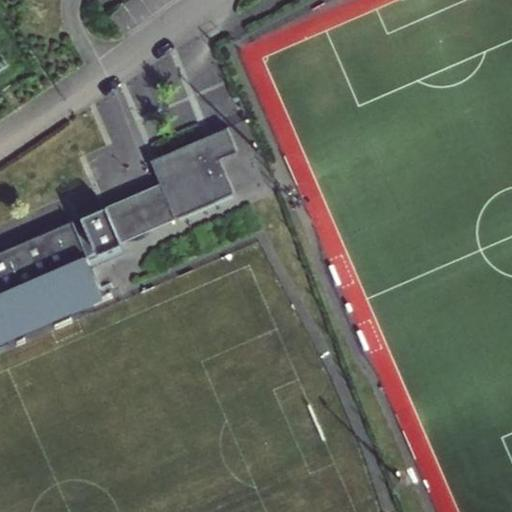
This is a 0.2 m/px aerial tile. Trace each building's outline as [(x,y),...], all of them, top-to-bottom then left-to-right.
[(206,122),(187,131),(188,134),(207,126),(206,122)] [(188,134),(135,157),(145,180),(160,215),(219,190),(206,159),(204,156),(221,147),(212,124),(207,126),(188,134)] [(223,150),(221,147),(204,156),(206,159),(223,150)] [(160,215),(145,180),(91,203),(106,239),(160,215)] [(87,200),(68,209),(70,212),(89,204),(87,200)] [(70,212),(67,213),(83,249),(106,239),(91,203),(89,204),(70,212)] [(67,213),(57,218),(72,254),(77,264),(111,249),(106,239),(83,249),(67,213)] [(0,309),(81,274),(77,264),(72,254),(57,218),(43,223),(24,232),(0,242),(0,309)] [(42,220),(22,228),(24,232),(43,223),(42,220)] [(81,274),(0,309),(0,332),(89,294),(81,274)]
